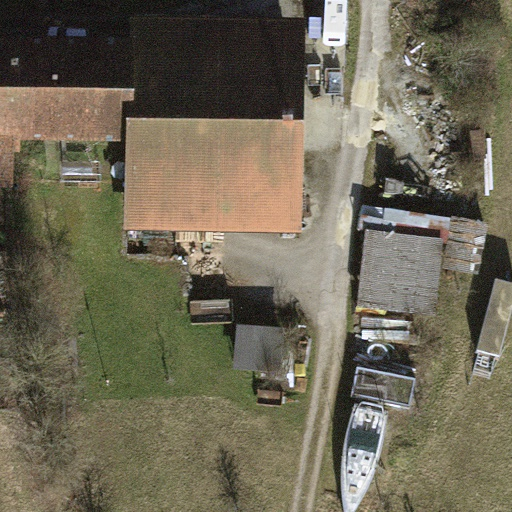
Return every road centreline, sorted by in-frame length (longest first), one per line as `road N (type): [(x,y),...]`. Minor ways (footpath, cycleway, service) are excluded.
road 1 (track): [(358,187),(312,511)]
road 2 (residential): [(375,0),(358,187)]
